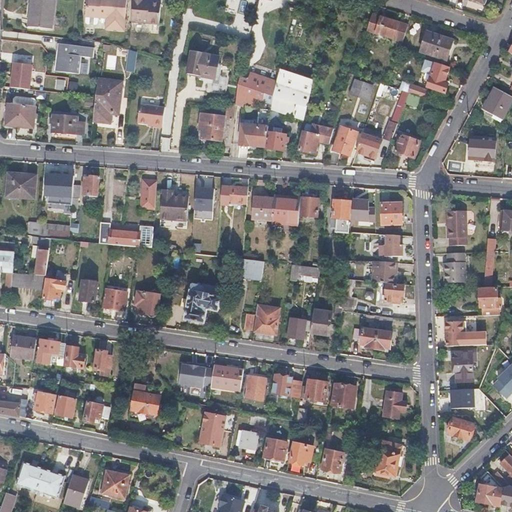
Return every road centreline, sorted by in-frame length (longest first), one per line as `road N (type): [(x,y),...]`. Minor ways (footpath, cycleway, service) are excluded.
road 1 (residential): [(0,314),(426,376)]
road 2 (residential): [(0,148),(420,183)]
road 3 (residential): [(191,462),(427,511)]
road 4 (residential): [(0,422),(191,462)]
road 5 (residential): [(420,183),(426,376)]
road 6 (residential): [(426,376),(430,511)]
road 7 (residential): [(437,153),(501,35)]
